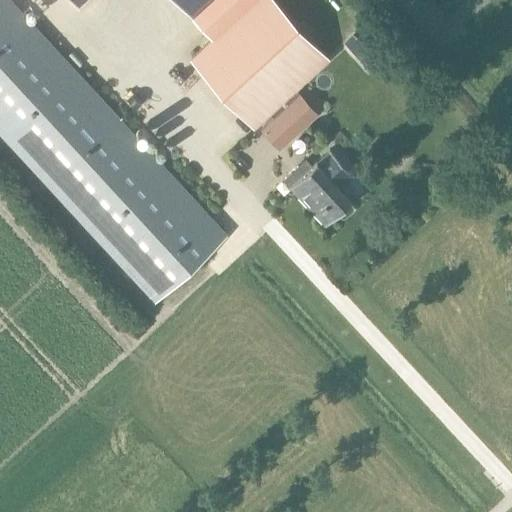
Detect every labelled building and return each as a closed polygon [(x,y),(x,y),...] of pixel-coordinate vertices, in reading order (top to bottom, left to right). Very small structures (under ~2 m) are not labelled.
[(0,0),(0,132),(155,301),(226,236),(7,0),(0,0)] [(176,0),(212,39),(253,0),(176,0)] [(253,0),(212,39),(190,58),(253,126),(268,112),(290,136),(315,113),(293,89),(327,59),(311,42),(273,0),(253,0)] [(353,36),(344,44),(366,69),(375,61),(353,36)] [(353,200),(342,188),(354,176),(330,150),(289,187),(325,226),(338,214),(342,218),(345,218),(354,210),(354,207),(350,203),(353,200)]
